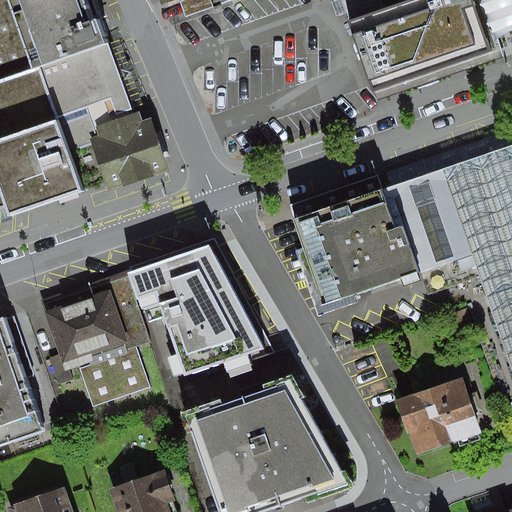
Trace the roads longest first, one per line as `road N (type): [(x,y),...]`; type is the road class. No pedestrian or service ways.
road 1 (residential): [(223,198),(404,499)]
road 2 (tertiary): [(223,198),(511,99)]
road 3 (tertiary): [(0,276),(223,198)]
road 4 (residential): [(131,0),(210,186),(223,198)]
